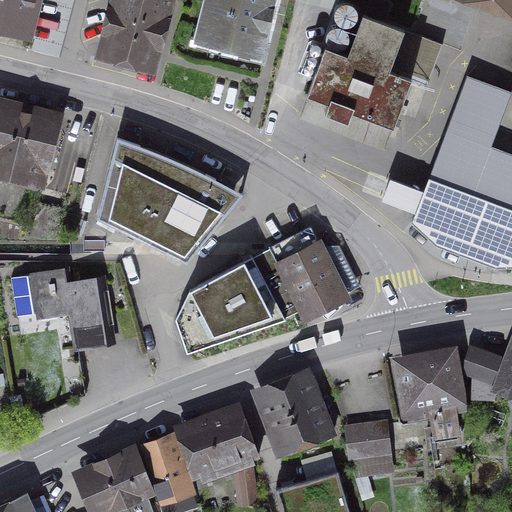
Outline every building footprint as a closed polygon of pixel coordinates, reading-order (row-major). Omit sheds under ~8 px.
[(0,0),(0,22),(25,29),(32,0),(0,0)] [(150,63),(167,0),(117,0),(104,50),(150,63)] [(208,0),(199,39),(261,55),(274,0),(208,0)] [(511,0),(478,0),(511,11),(511,0)] [(336,20),(341,24),(347,24),(352,22),(356,18),(357,12),(354,7),(350,3),(344,2),(339,4),(335,9),(334,15),(336,20)] [(389,69),(404,29),(362,13),(347,53),(325,45),(307,93),(329,101),(325,111),(348,120),(352,110),(393,125),(411,77),(389,69)] [(326,39),(329,44),(334,47),(340,47),(345,44),(348,39),(348,33),(345,28),(340,25),(334,25),(329,28),(326,33),(326,39)] [(511,154),(490,146),(511,92),(466,76),(423,191),(390,179),(383,199),(415,211),(411,221),(436,244),(495,266),(511,265),(511,154)] [(0,214),(28,222),(55,119),(0,104),(0,214)] [(209,191),(216,179),(152,150),(117,137),(97,218),(186,262),(227,213),(219,206),(227,206),(232,199),(231,192),(224,187),(217,188),(211,193),(209,191)] [(275,245),(306,307),(308,311),(354,287),(338,256),(323,264),(306,229),(275,244),(275,245)] [(306,307),(275,245),(253,257),(252,255),(190,289),(175,319),(187,352),(285,317),(306,307)] [(72,313),(77,347),(110,342),(100,277),(69,281),(67,268),(29,274),(35,312),(55,309),(56,315),(72,313)] [(511,338),(495,383),(511,388),(511,338)] [(493,378),(500,359),(472,349),(465,368),(478,373),(477,396),(491,396),(493,378)] [(468,441),(465,394),(457,352),(401,362),(411,417),(432,413),(434,427),(426,428),(428,446),(468,441)] [(305,378),(263,394),(282,444),(324,428),(305,378)] [(184,429),(198,467),(255,447),(241,409),(184,429)] [(346,428),(349,456),(352,455),(355,475),(387,471),(384,423),(346,428)] [(159,496),(156,498),(160,511),(169,511),(199,503),(194,487),(189,487),(173,437),(143,449),(159,496)] [(107,511),(113,510),(114,511),(152,511),(146,495),(154,492),(138,451),(83,475),(98,511),(107,511)] [(252,466),(235,467),(239,501),(256,499),(252,466)] [(275,488),(281,511),(349,511),(337,470),(275,488)] [(32,511),(28,500),(0,511),(32,511)] [(258,503),(258,511),(268,511),(266,502),(258,503)]
